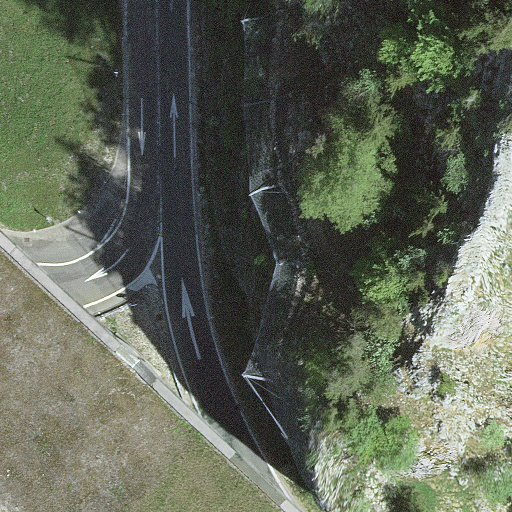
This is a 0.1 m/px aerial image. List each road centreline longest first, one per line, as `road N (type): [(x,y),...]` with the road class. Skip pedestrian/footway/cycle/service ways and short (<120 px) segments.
road 1 (trunk): [(267,511),(199,359),(160,175)]
road 2 (trunk): [(174,511),(0,349)]
road 3 (trunk): [(160,175),(150,214),(116,264),(58,291),(19,294),(0,286)]
road 4 (trunk): [(156,0),(160,175)]
road 5 (trunk): [(0,401),(118,511)]
